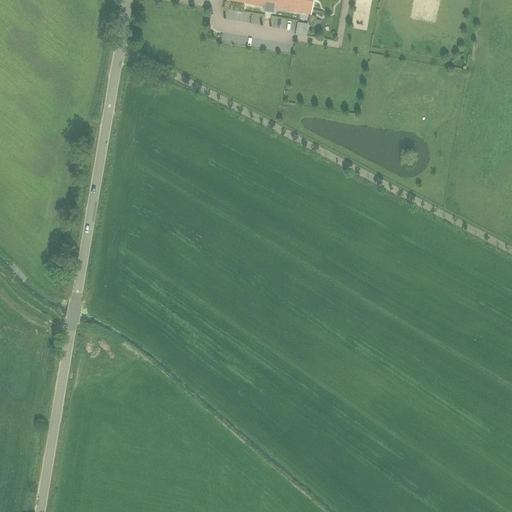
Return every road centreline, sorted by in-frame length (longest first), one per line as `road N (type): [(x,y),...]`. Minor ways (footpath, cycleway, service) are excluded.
road 1 (unclassified): [(39,511),(120,43)]
road 2 (unclassified): [(511,254),(120,43)]
